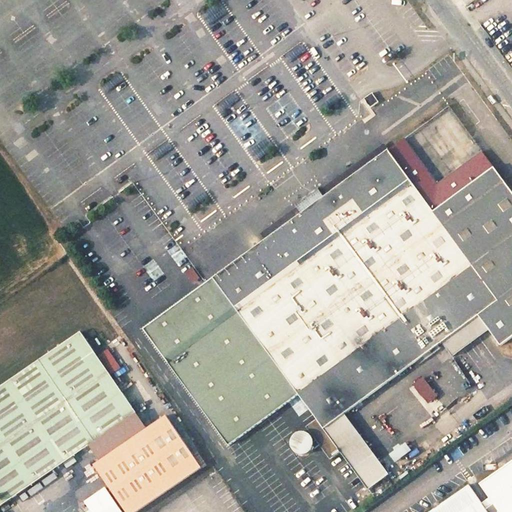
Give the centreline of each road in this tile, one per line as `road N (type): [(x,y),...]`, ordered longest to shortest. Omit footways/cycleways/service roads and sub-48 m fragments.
road 1 (unknown): [(138,308),(149,347),(264,511)]
road 2 (unknown): [(138,308),(170,275),(102,182)]
road 3 (residential): [(511,99),(438,0)]
road 4 (unknown): [(66,209),(138,308)]
